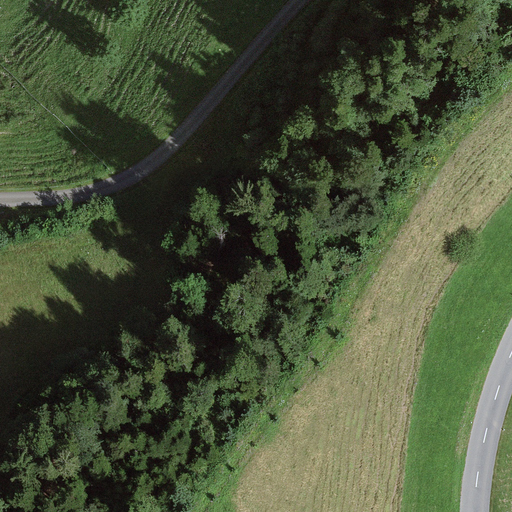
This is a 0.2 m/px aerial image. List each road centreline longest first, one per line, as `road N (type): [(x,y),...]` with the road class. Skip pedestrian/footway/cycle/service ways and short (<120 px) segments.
road 1 (track): [(0,200),(115,190),(150,171),(305,0)]
road 2 (tertiary): [(511,350),(481,455),(475,511)]
